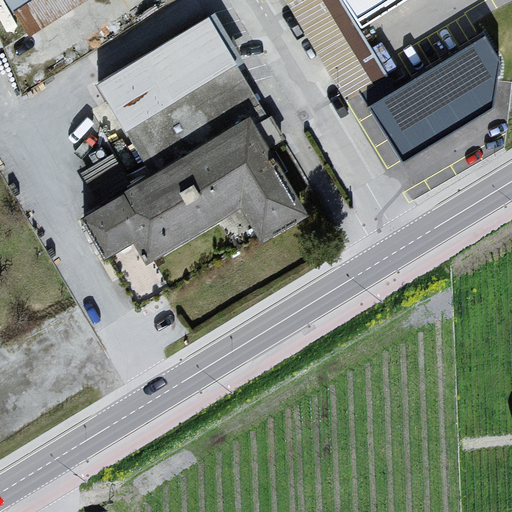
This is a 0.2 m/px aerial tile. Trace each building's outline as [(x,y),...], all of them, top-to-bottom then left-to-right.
[(6,0),(22,26),(66,0),(6,0)] [(352,0),(366,21),(398,0),(352,0)] [(151,169),(257,109),(204,17),(98,78),(151,169)] [(511,89),(480,31),(369,91),(401,151),(511,90),(511,89)] [(311,203),(257,109),(151,169),(84,207),(107,247),(132,233),(146,258),(240,204),(257,234),(311,203)] [(93,186),(126,171),(116,150),(83,165),(93,186)]
